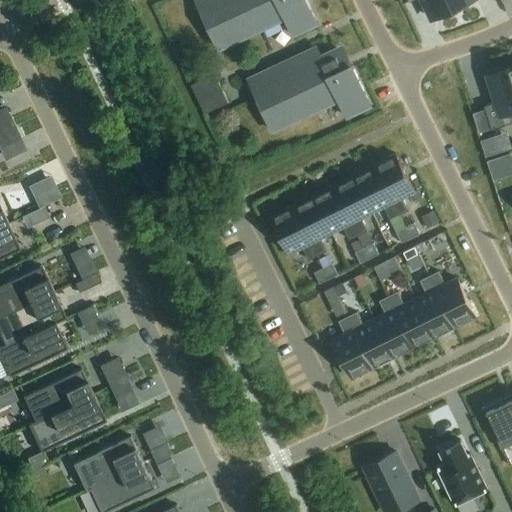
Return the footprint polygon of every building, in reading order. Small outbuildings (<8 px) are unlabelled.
[(195,0),(218,48),(285,17),(293,34),(317,22),(306,0),(195,0)] [(409,0),(410,1),(411,0),(423,0),(432,19),(454,9),(449,0),(409,0)] [(449,0),(454,9),(471,0),(449,0)] [(317,47),(249,80),(272,130),(339,98),(347,115),(372,104),(353,65),(348,67),(339,48),(321,56),(317,47)] [(511,111),(511,75),(510,68),(487,75),(495,103),(485,106),(492,129),(511,123),(509,112),(511,111)] [(228,103),(215,74),(191,86),(205,115),(228,103)] [(8,119),(0,123),(0,136),(13,130),(8,119)] [(13,130),(0,136),(0,140),(4,149),(22,140),(17,128),(13,130)] [(486,157),(498,153),(493,137),(481,141),(486,157)] [(396,154),(374,165),(398,213),(400,216),(409,211),(407,208),(402,198),(414,191),(396,154)] [(374,165),(354,175),(373,213),(384,208),(389,217),(390,220),(400,216),(398,213),(374,165)] [(354,175),(333,185),(357,233),(358,236),(368,232),(366,229),(361,219),(373,213),(354,175)] [(333,185),(312,195),(331,233),(342,228),(348,238),(349,241),(358,236),(357,233),(333,185)] [(44,206),(62,198),(57,187),(35,197),(40,208),(44,206)] [(312,195),(292,206),(316,254),(318,257),(327,252),(321,239),(331,233),(312,195)] [(44,206),(40,208),(27,214),(33,226),(49,218),(44,206)] [(292,206),(271,216),(290,254),(302,248),(307,258),(308,261),(318,257),(316,254),(292,206)] [(0,227),(0,259),(20,250),(8,223),(0,227)] [(414,223),(405,228),(411,239),(420,234),(414,223)] [(405,228),(396,232),(402,243),(411,239),(405,228)] [(373,244),(364,248),(370,259),(379,254),(373,244)] [(364,248),(355,253),(361,264),(370,259),(364,248)] [(404,253),(407,260),(418,254),(414,248),(404,253)] [(92,262),(77,269),(82,279),(97,272),(92,262)] [(332,264),(323,269),(329,279),(338,275),(332,264)] [(387,277),(381,264),(374,267),(381,280),(387,277)] [(23,274),(0,284),(0,317),(54,292),(41,265),(23,274)] [(323,269),(314,273),(320,284),(329,279),(323,269)] [(439,272),(430,276),(455,327),(476,317),(457,278),(444,284),(439,272)] [(96,273),(75,283),(79,293),(101,282),(96,273)] [(426,292),(415,298),(434,338),(455,327),(430,276),(420,281),(426,292)] [(343,283),(333,288),(338,297),(347,292),(343,283)] [(333,288),(324,292),(331,306),(340,301),(338,297),(333,288)] [(54,292),(0,317),(0,328),(8,345),(55,323),(66,318),(54,292)] [(397,292),(388,297),(414,348),(434,338),(415,298),(403,304),(397,292)] [(385,313),(374,319),(393,358),(414,348),(388,297),(379,301),(385,313)] [(77,313),(81,323),(96,316),(91,306),(77,313)] [(357,312),(348,317),(373,368),(393,358),(374,319),(363,324),(357,312)] [(345,333),(332,340),(351,379),(373,368),(348,317),(339,321),(345,333)] [(8,345),(0,348),(0,356),(10,377),(67,350),(55,323),(8,345)] [(107,350),(111,360),(129,352),(125,342),(107,350)] [(96,352),(86,355),(94,377),(104,374),(96,352)] [(122,366),(104,375),(110,387),(128,379),(122,366)] [(81,369),(23,396),(36,423),(75,404),(94,395),(81,369)] [(128,379),(110,387),(116,400),(134,392),(128,379)] [(4,394),(9,404),(18,400),(13,390),(4,394)] [(36,423),(29,426),(41,452),(43,451),(106,422),(94,395),(75,404),(36,423)] [(511,442),(511,399),(484,412),(501,448),(511,442)] [(132,438),(74,466),(87,493),(90,491),(145,465),(143,462),(132,438)] [(439,469),(437,470),(454,505),(488,488),(471,453),(468,454),(461,439),(438,451),(444,464),(438,467),(439,469)] [(165,444),(151,451),(154,458),(169,451),(165,444)] [(41,452),(27,459),(32,470),(48,462),(43,451),(41,452)] [(169,451),(154,458),(158,465),(172,458),(169,451)] [(386,501),(391,511),(395,511),(420,500),(396,452),(364,467),(381,503),(386,501)] [(145,465),(90,491),(100,511),(108,511),(141,497),(156,489),(145,465)]
